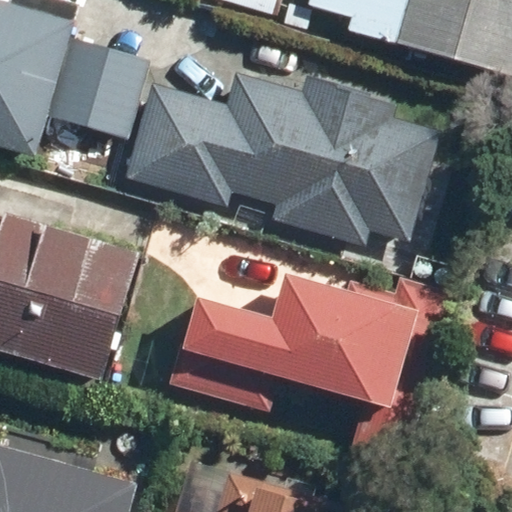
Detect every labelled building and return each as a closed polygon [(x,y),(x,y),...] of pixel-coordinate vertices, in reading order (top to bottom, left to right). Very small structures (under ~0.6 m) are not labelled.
[(0,0),(0,143),(37,154),(73,20),(0,0)] [(347,18),(344,28),(510,75),(511,69),(511,0),(304,0),(303,5),(347,18)] [(73,37),(50,115),(125,138),(149,59),(73,37)] [(363,241),(367,228),(403,238),(434,127),(398,117),(402,102),(310,77),(306,92),(233,72),(226,97),(152,77),(124,174),(223,202),(227,189),(275,202),(272,216),(363,241)] [(0,349),(101,379),(141,245),(5,205),(3,213),(0,212),(0,349)] [(195,296),(172,381),(271,408),(280,375),(361,397),(348,443),(405,458),(451,292),(398,277),(395,289),(347,276),(344,288),(287,273),(275,318),(195,296)] [(0,511),(127,511),(137,479),(0,441),(0,511)] [(228,466),(215,511),(186,511),(173,508),(172,511),(362,511),(365,503),(228,466)]
